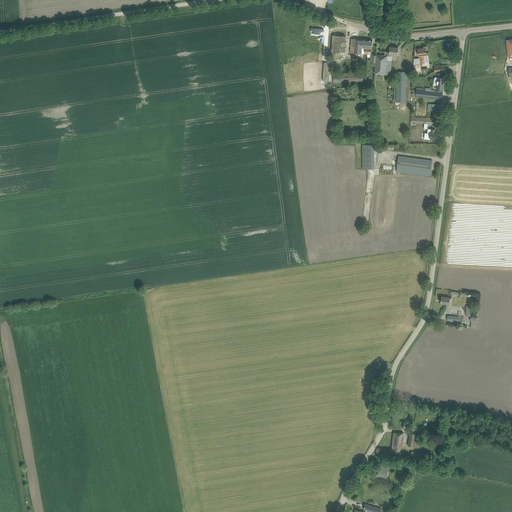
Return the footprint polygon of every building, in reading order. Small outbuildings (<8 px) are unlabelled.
[(332,50),(345,51),(346,36),(333,35),(332,50)] [(368,48),(367,48),(368,40),(351,39),(350,53),(367,54),(368,48)] [(376,55),(375,73),(383,74),(390,74),(391,64),(392,61),(392,56),(388,56),(388,55),(389,55),(390,54),(398,55),(398,52),(398,47),(390,47),(390,52),(385,52),(385,55),(376,55)] [(415,54),(418,54),(418,57),(419,57),(420,58),(414,59),(414,65),(420,64),(420,63),(425,63),(424,56),(427,55),(426,48),(415,49),(415,54)] [(363,71),(333,73),(334,84),(364,81),(363,71)] [(407,72),(397,71),(396,102),(406,102),(407,72)] [(433,85),(434,86),(436,86),(436,89),(443,90),(444,78),(437,77),(436,77),(434,78),(433,85)] [(413,90),(412,96),(442,99),(443,92),(431,91),(431,88),(426,88),(425,89),(422,88),(422,89),(417,88),(417,90),(413,90)] [(425,134),(424,139),(430,139),(430,138),(433,139),(438,139),(439,133),(435,133),(435,129),(430,129),(428,129),(427,134),(425,134)] [(375,169),(374,144),(362,144),(362,169),(375,169)] [(432,160),(399,156),(396,172),(430,176),(432,160)] [(448,311),(450,298),(442,297),(441,303),(445,304),(444,310),(448,311)] [(462,311),(458,311),(458,314),(452,313),(452,316),(447,315),(447,320),(463,321),(464,316),(461,316),(462,311)] [(404,433),(394,432),(392,452),(401,454),(404,433)] [(417,447),(420,435),(410,433),(407,445),(417,447)] [(410,459),(425,462),(427,454),(411,451),(410,459)] [(387,478),(389,466),(379,464),(377,476),(387,478)]
